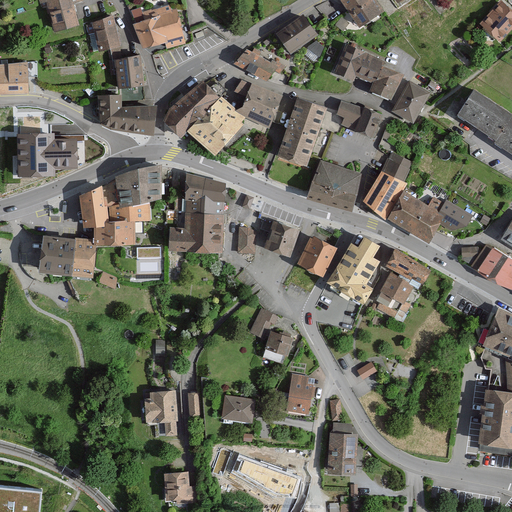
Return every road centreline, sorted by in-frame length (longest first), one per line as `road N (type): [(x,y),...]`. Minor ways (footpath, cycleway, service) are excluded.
road 1 (residential): [(352,219),(307,315),(362,418),(392,453),(511,484)]
road 2 (residential): [(352,219),(384,110),(251,81),(207,61)]
road 3 (secondary): [(352,219),(511,298)]
road 4 (secondary): [(156,152),(193,159),(313,209)]
road 5 (residential): [(134,157),(121,141),(49,103),(0,100)]
road 6 (secondary): [(0,208),(134,157)]
road 7 (residential): [(312,0),(207,61)]
